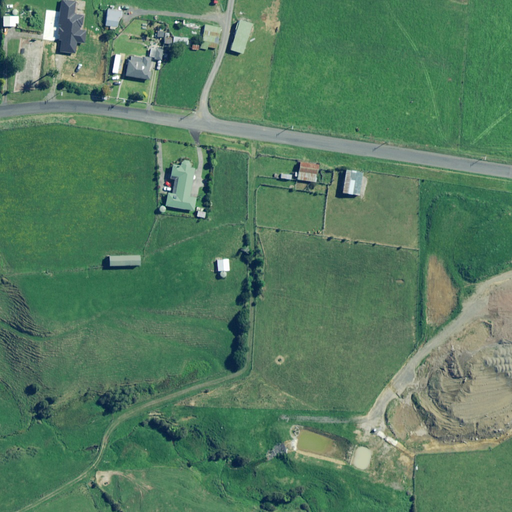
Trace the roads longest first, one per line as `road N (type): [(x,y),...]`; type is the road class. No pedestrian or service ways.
road 1 (track): [(0,504),(100,465),(126,410),(255,345),(252,133)]
road 2 (unclassified): [(0,113),(108,110),(511,173)]
road 3 (track): [(200,126),(230,0)]
